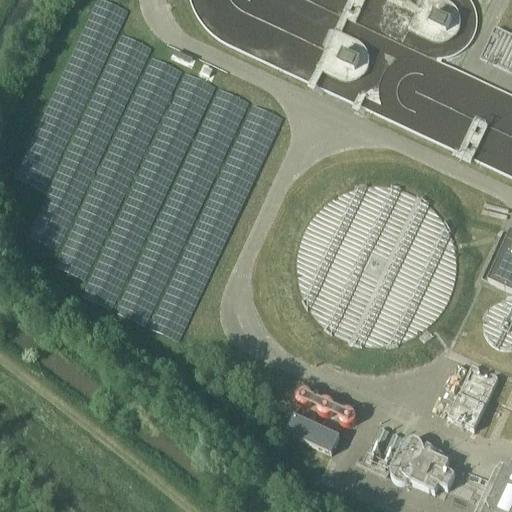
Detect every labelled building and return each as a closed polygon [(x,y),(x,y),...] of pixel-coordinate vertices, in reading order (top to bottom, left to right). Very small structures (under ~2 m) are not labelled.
[(494,55),(511,63),(511,31),(507,29),(494,55)] [(511,235),(488,284),(511,295),(511,235)] [(340,440),(294,418),(286,436),(331,458),(340,440)] [(430,452),(427,450),(424,455),(423,455),(423,452),(423,450),(422,448),(420,447),(419,445),(418,444),(416,444),(415,443),(413,443),(411,443),(409,443),(407,444),(406,445),(404,446),(403,447),(401,449),(392,471),(391,473),(391,476),(391,478),(392,481),(393,483),(395,485),(397,486),(400,487),(402,487),(405,487),(408,486),(410,485),(435,496),(438,488),(447,492),(454,478),(445,474),(448,466),(428,457),(430,452)] [(487,493),(480,509),(478,511),(511,511),(511,481),(496,474),(487,493)]
